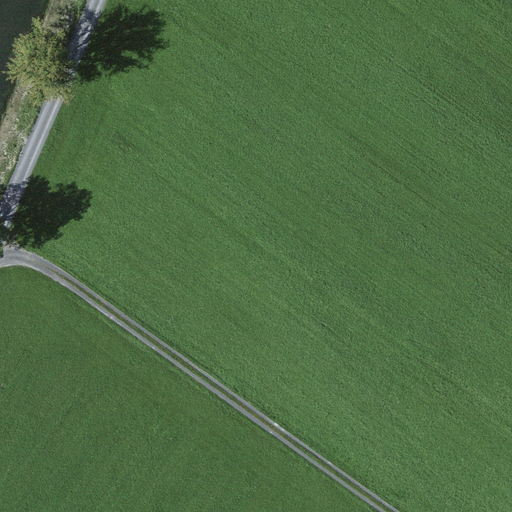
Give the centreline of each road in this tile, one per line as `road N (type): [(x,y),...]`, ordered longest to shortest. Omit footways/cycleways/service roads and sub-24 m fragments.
road 1 (track): [(393,511),(65,274),(0,252)]
road 2 (track): [(0,236),(102,0)]
